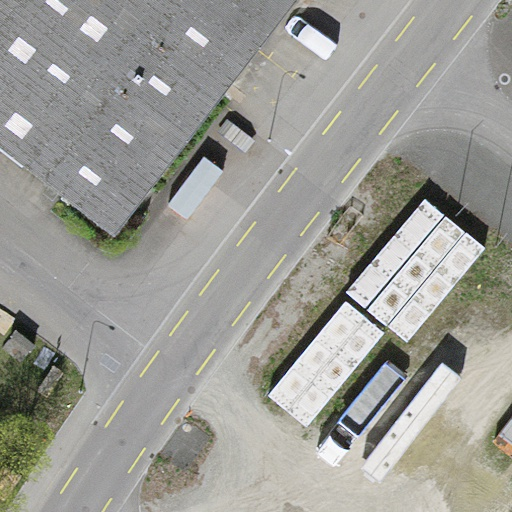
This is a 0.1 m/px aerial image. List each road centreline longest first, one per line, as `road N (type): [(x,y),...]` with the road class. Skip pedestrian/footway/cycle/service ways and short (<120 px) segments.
road 1 (unclassified): [(181,365),(463,0)]
road 2 (residential): [(181,365),(0,212)]
road 3 (unclassified): [(81,511),(181,365)]
road 4 (unknown): [(413,64),(511,138)]
